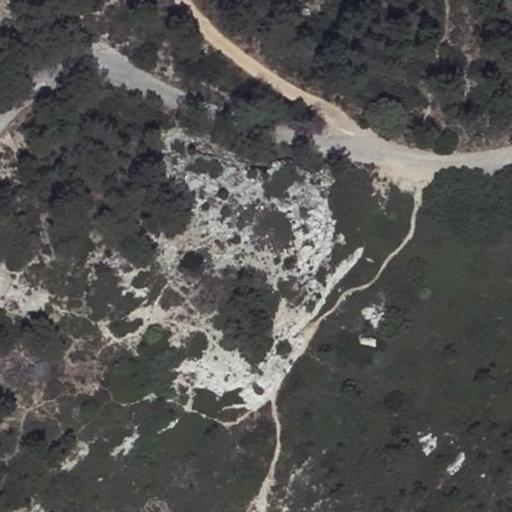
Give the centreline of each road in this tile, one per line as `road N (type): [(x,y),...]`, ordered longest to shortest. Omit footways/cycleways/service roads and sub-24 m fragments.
road 1 (track): [(432,170),(103,62),(52,63),(0,109)]
road 2 (track): [(185,0),(262,78),(432,170)]
